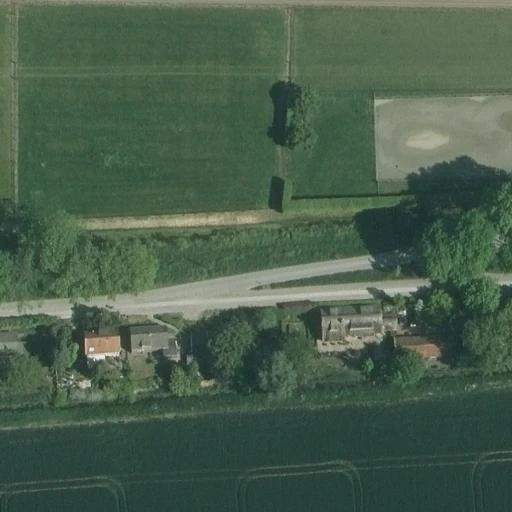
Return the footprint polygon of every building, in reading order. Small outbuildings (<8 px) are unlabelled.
[(389,317),(379,318),(378,311),(321,315),(322,328),(320,328),(320,331),(322,331),(323,343),(344,341),(343,334),(380,332),(380,331),(390,331),(389,317)] [(131,353),(162,350),(163,359),(175,358),(174,341),(167,341),(166,327),(129,331),(131,353)] [(279,339),(278,328),(266,329),(266,340),(279,339)] [(84,334),(87,370),(106,369),(105,358),(119,357),(117,332),(84,334)] [(207,353),(206,332),(190,332),(190,354),(207,353)] [(0,358),(17,358),(17,362),(27,361),(26,344),(16,345),(16,334),(0,334),(0,358)] [(399,340),(393,340),(395,362),(401,362),(456,358),(455,337),(427,338),(399,340)]
